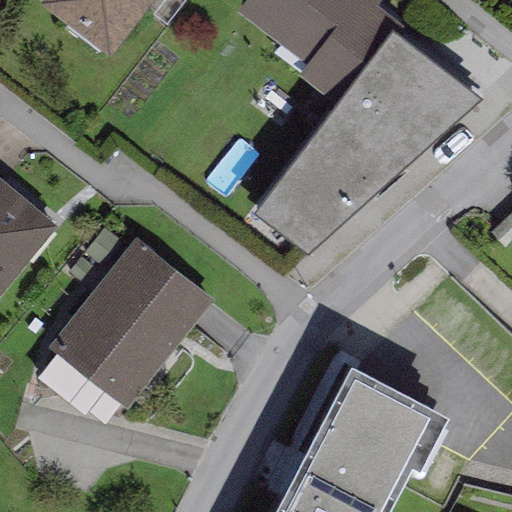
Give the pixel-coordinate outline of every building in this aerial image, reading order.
[(159,0),(48,0),(40,10),(108,65),(159,0)] [(381,0),(250,0),(236,19),(306,71),(297,83),(337,113),(392,40),(407,19),(381,0)] [(337,113),(252,221),(307,262),(479,107),(392,40),(337,113)] [(0,301),(57,233),(0,185),(0,301)] [(511,207),(494,225),(508,239),(511,235),(511,207)] [(119,409),(125,413),(212,305),(135,244),(49,352),(56,358),(119,409)] [(260,511),(373,511),(386,487),(389,480),(410,440),(418,444),(446,389),(349,340),(260,511)] [(119,409),(56,358),(37,382),(83,420),(87,415),(103,428),(119,409)]
